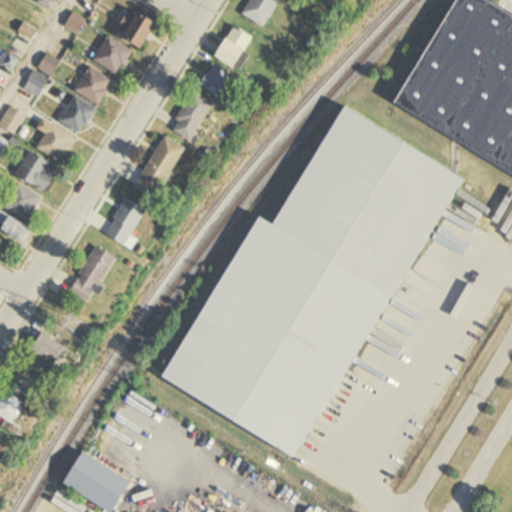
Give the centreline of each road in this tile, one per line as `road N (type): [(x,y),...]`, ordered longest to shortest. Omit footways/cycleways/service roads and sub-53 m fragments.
road 1 (residential): [(0,345),(209,0)]
road 2 (tertiary): [(511,341),(407,511)]
